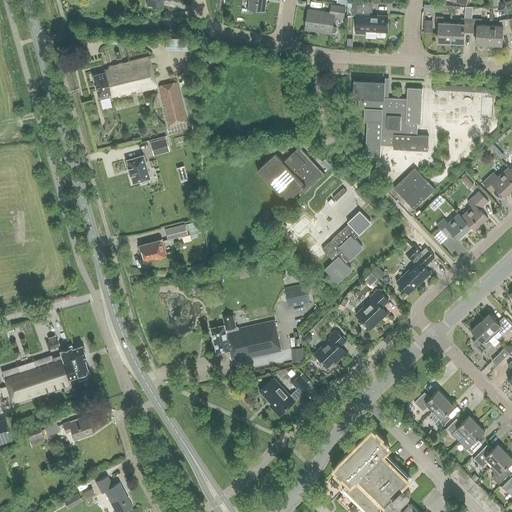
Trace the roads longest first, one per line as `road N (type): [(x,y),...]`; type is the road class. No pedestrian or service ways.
road 1 (tertiary): [(225,511),(119,330),(26,0)]
road 2 (tertiary): [(274,511),(384,374),(431,334)]
road 3 (residential): [(431,334),(420,304),(511,220)]
road 4 (residential): [(410,62),(281,48)]
